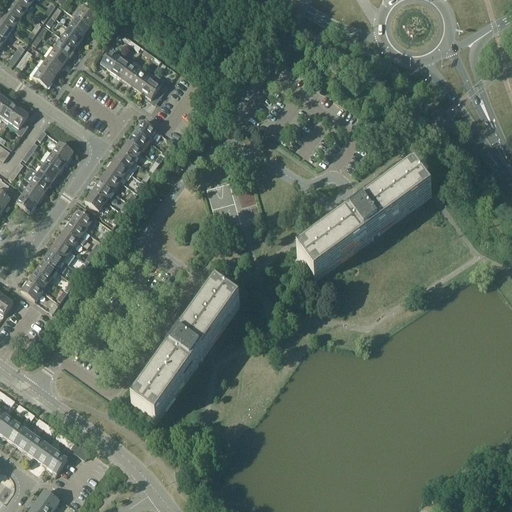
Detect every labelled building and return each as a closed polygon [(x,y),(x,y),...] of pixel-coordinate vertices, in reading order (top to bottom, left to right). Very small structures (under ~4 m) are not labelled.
[(25,0),(15,0),(12,5),(26,15),(33,5),(25,0)] [(68,0),(63,0),(60,6),(61,6),(63,8),(69,0),(68,0)] [(12,5),(5,15),(19,24),(25,15),(26,15),(12,5)] [(52,6),(46,15),(50,17),(56,9),(52,6)] [(58,11),(52,19),(56,21),(62,13),(58,11)] [(84,11),(77,21),(91,30),(98,21),(84,11)] [(4,15),(0,21),(0,26),(11,35),(18,25),(19,24),(5,15),(4,15)] [(46,15),(40,23),(44,25),(50,17),(46,15)] [(52,19),(46,27),(50,30),(56,21),(52,19)] [(77,21),(69,31),(83,41),(91,30),(77,21)] [(0,26),(0,42),(4,45),(11,35),(0,26)] [(38,26),(32,35),(36,37),(41,29),(38,26)] [(44,31),(38,39),(42,41),(47,33),(44,31)] [(69,31),(62,41),(76,51),(83,41),(69,31)] [(32,35),(26,43),(30,45),(36,37),(32,35)] [(125,38),(122,42),(130,48),(133,44),(125,38)] [(38,39),(32,47),(36,50),(42,41),(38,39)] [(62,41),(55,51),(69,61),(76,51),(62,41)] [(133,44),(130,48),(138,54),(141,50),(133,44)] [(20,49),(16,54),(21,57),(25,52),(20,49)] [(55,51),(48,61),(62,71),(69,61),(55,51)] [(145,53),(142,56),(150,62),(153,59),(145,53)] [(16,54),(9,64),(14,68),(21,57),(16,54)] [(27,54),(24,59),(29,62),(32,57),(27,54)] [(111,54),(101,68),(111,75),(121,62),(111,54)] [(24,59),(16,69),(21,73),(29,62),(24,59)] [(153,59),(150,62),(159,68),(161,64),(153,59)] [(48,61),(41,71),(55,81),(62,71),(48,61)] [(121,62),(111,75),(121,83),(131,69),(121,62)] [(131,69),(121,83),(131,90),(141,76),(131,69)] [(41,71),(34,81),(47,91),(55,81),(41,71)] [(141,76),(131,90),(141,97),(151,83),(141,76)] [(151,83),(141,97),(151,104),(156,97),(161,100),(168,90),(163,87),(161,90),(151,83)] [(0,116),(9,104),(0,98),(0,116)] [(0,123),(2,125),(4,122),(9,125),(19,111),(9,105),(9,104),(0,116),(0,123)] [(19,111),(9,125),(9,126),(14,129),(19,132),(18,133),(17,136),(22,139),(29,129),(24,126),(29,119),(19,112),(19,111)] [(138,130),(135,135),(149,145),(156,134),(144,126),(142,125),(141,124),(137,129),(138,130)] [(43,134),(37,142),(41,144),(46,136),(43,134)] [(131,140),(128,145),(142,155),(149,145),(135,135),(134,134),(130,139),(131,140)] [(124,150),(121,155),(135,165),(142,155),(128,145),(127,144),(123,149),(124,150)] [(34,146),(29,154),(32,156),(38,148),(34,146)] [(60,146),(53,156),(67,166),(74,156),(60,146)] [(172,146),(166,154),(168,154),(170,156),(176,148),(172,146)] [(6,152),(0,160),(0,161),(4,164),(10,155),(6,152)] [(29,154),(23,162),(26,165),(32,156),(29,154)] [(117,160),(114,165),(128,175),(135,165),(121,155),(120,154),(116,159),(117,160)] [(53,156),(46,166),(59,176),(67,166),(53,156)] [(161,156),(155,164),(159,167),(165,159),(161,156)] [(110,170),(107,175),(121,185),(128,175),(114,165),(112,164),(108,169),(110,170)] [(155,164),(150,172),(153,175),(159,167),(155,164)] [(20,166),(14,174),(18,176),(24,168),(20,166)] [(46,166),(38,176),(52,186),(59,176),(46,166)] [(34,172),(26,183),(31,186),(45,196),(52,186),(38,176),(34,172)] [(14,174),(8,182),(12,185),(18,176),(14,174)] [(103,181),(100,185),(113,195),(121,185),(107,175),(105,174),(101,179),(103,181)] [(298,260),(297,261),(305,271),(307,274),(315,285),(315,284),(366,247),(385,233),(431,199),(431,200),(432,199),(430,197),(416,178),(414,175),(415,177),(412,179),(409,181),(408,180),(366,211),(363,213),(362,212),(361,210),(360,211),(347,220),(349,222),(349,223),(345,227),(340,230),(304,256),(305,258),(299,262),(298,260)] [(147,176),(141,184),(145,187),(151,179),(147,176)] [(2,183),(0,185),(0,194),(3,197),(9,189),(2,183)] [(96,191),(92,195),(106,205),(113,195),(100,185),(98,184),(94,189),(96,191)] [(141,184),(135,193),(139,195),(145,187),(141,184)] [(31,186),(24,196),(38,206),(45,196),(31,186)] [(0,194),(0,210),(3,213),(11,202),(3,197),(0,194)] [(88,201),(85,205),(92,211),(99,215),(106,205),(92,195),(91,194),(87,200),(88,201)] [(24,196),(17,207),(31,216),(38,206),(24,196)] [(133,196),(127,204),(130,207),(136,199),(133,196)] [(127,204),(121,213),(125,215),(130,207),(127,204)] [(71,224),(71,225),(85,234),(93,224),(89,222),(79,214),(77,213),(73,219),(75,220),(71,224)] [(118,217),(112,225),(116,227),(122,219),(118,217)] [(63,233),(62,234),(78,245),(82,248),(86,243),(81,240),(85,234),(71,225),(71,224),(70,223),(66,229),(67,230),(64,234),(63,233)] [(56,243),(56,244),(71,255),(78,245),(62,234),(59,239),(60,240),(57,245),(56,243)] [(106,234),(100,242),(104,244),(110,236),(106,234)] [(49,253),(48,254),(64,265),(71,255),(56,244),(52,249),(53,250),(50,255),(49,253)] [(97,246),(92,254),(95,257),(101,248),(97,246)] [(41,264),(57,275),(64,265),(48,254),(45,259),(46,260),(43,265),(41,264)] [(92,254),(86,262),(89,265),(95,257),(92,254)] [(36,275),(50,285),(57,275),(41,264),(37,269),(39,270),(36,275)] [(83,266),(77,274),(81,277),(87,269),(83,266)] [(29,285),(43,295),(50,285),(36,275),(34,274),(30,279),(32,280),(29,285)] [(77,274),(72,282),(75,285),(81,277),(77,274)] [(25,290),(21,295),(35,305),(43,295),(29,285),(27,284),(23,289),(25,290)] [(69,286),(63,294),(67,297),(73,289),(69,286)] [(132,410),(132,411),(134,412),(134,413),(145,420),(154,426),(156,428),(157,428),(156,427),(183,389),(214,346),(239,310),(240,310),(238,308),(229,302),(218,294),(216,292),(215,293),(217,294),(213,300),(212,299),(181,342),(179,345),(178,345),(178,344),(176,343),(176,344),(166,357),(168,358),(169,358),(169,359),(162,369),(137,405),(138,405),(134,411),(132,410)] [(63,294),(57,302),(61,305),(67,297),(63,294)] [(0,302),(0,317),(4,320),(14,306),(3,298),(0,302)] [(55,306),(49,314),(52,317),(58,309),(55,306)] [(7,399),(4,403),(12,408),(15,404),(7,399)] [(20,407),(16,412),(24,417),(27,413),(20,407)] [(27,413),(24,417),(32,423),(35,418),(27,413)] [(7,419),(0,429),(0,436),(7,441),(17,426),(7,419)] [(39,421),(36,426),(44,431),(47,427),(39,421)] [(17,426),(7,441),(17,449),(27,433),(17,426)] [(47,427),(44,431),(51,437),(55,432),(47,427)] [(27,433),(17,449),(27,456),(37,441),(27,433)] [(59,435),(56,440),(64,445),(67,441),(59,435)] [(37,441),(27,456),(37,463),(47,448),(37,441)] [(67,441),(64,445),(71,451),(75,446),(67,441)] [(75,446),(71,451),(77,455),(80,450),(75,446)] [(47,448),(37,463),(47,470),(57,455),(47,448)] [(80,450),(76,456),(85,463),(89,457),(80,450)] [(57,455),(47,470),(57,477),(68,462),(57,455)] [(45,494),(38,504),(48,511),(54,511),(60,505),(56,502),(58,500),(52,496),(51,498),(45,494)]
